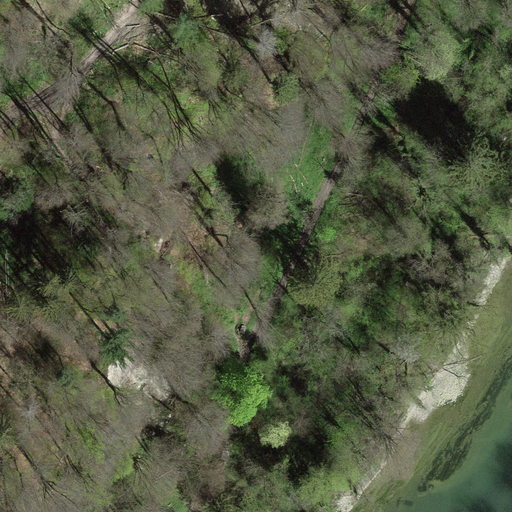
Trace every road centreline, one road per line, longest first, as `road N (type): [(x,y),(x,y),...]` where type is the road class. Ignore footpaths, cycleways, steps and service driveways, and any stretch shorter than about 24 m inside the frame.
road 1 (track): [(257,349),(406,0)]
road 2 (track): [(195,511),(257,349)]
